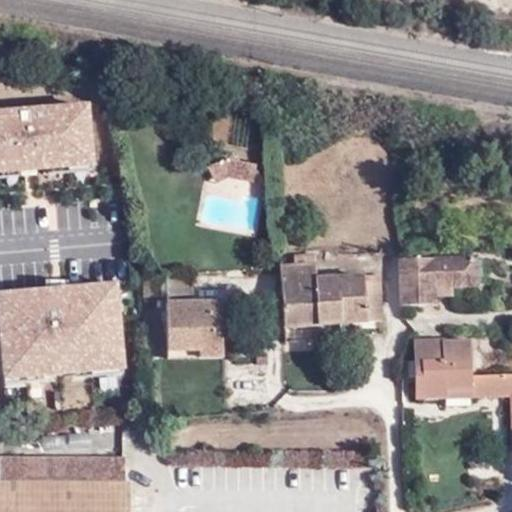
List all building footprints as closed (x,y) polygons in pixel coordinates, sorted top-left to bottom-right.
[(0,169),(94,163),(89,97),(0,103),(0,169)] [(225,159),(207,169),(216,184),(227,179),(252,183),(256,165),(225,159)] [(282,267),(285,329),(321,327),(318,281),(316,257),(296,258),(297,266),(282,267)] [(478,261),(400,261),(400,308),(433,308),(434,298),(452,296),(452,287),(478,288),(478,261)] [(193,294),(192,272),(162,273),(163,296),(193,294)] [(163,296),(162,273),(141,275),(144,297),(163,296)] [(382,323),(380,278),(318,281),(321,327),(382,323)] [(83,333),(96,332),(95,316),(110,315),(108,285),(81,287),(80,302),(19,306),(18,311),(0,311),(0,349),(35,351),(78,346),(78,339),(83,338),(83,333)] [(132,293),(124,294),(131,321),(140,319),(136,297),(133,298),(132,293)] [(164,354),(218,353),(217,302),(162,304),(164,354)] [(78,346),(97,344),(96,332),(83,333),(83,338),(78,339),(78,346)] [(468,394),(468,378),(468,347),(444,348),(444,344),(415,344),(416,402),(445,402),(445,394),(468,394)] [(0,349),(0,362),(35,361),(35,351),(0,349)] [(218,353),(164,354),(164,363),(219,363),(218,353)] [(265,353),(257,353),(256,366),(265,366),(265,353)] [(511,376),(468,378),(468,394),(468,400),(508,398),(511,398),(511,376)] [(469,410),(468,400),(468,394),(445,394),(445,402),(445,410),(469,410)] [(0,511),(129,511),(129,483),(123,482),(123,460),(0,459),(0,511)]
